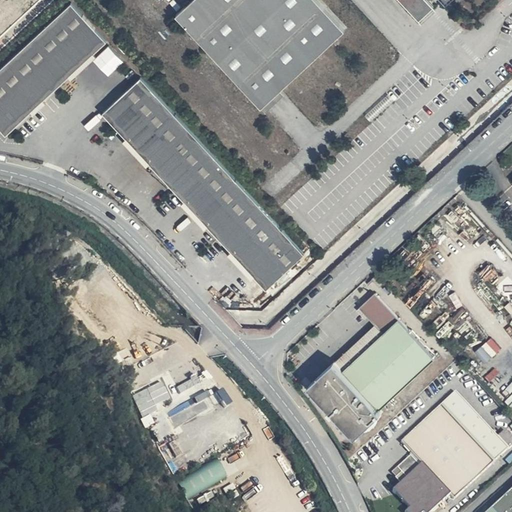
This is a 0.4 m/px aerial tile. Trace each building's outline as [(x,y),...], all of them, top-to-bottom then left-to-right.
[(193,0),(174,17),(260,109),(280,90),(345,32),(316,0),(437,0),(441,4),(445,0),(193,0)] [(436,12),(424,0),(398,0),(422,26),(436,12)] [(109,40),(73,1),(0,67),(0,123),(7,131),(109,40)] [(112,44),(95,57),(109,73),(125,60),(112,44)] [(307,252),(144,73),(104,110),(266,289),(307,252)] [(393,277),(386,270),(376,279),(382,286),(393,277)] [(432,353),(373,289),(360,303),(375,320),(336,356),(310,380),(356,431),(383,407),(381,405),(432,353)] [(498,436),(456,390),(401,442),(412,453),(390,470),(404,485),(397,493),(411,510),(409,511),(432,511),(448,498),(450,500),(511,444),(511,436),(505,428),(498,436)] [(181,479),(190,496),(228,476),(219,458),(181,479)] [(511,511),(511,486),(483,511),(511,511)]
